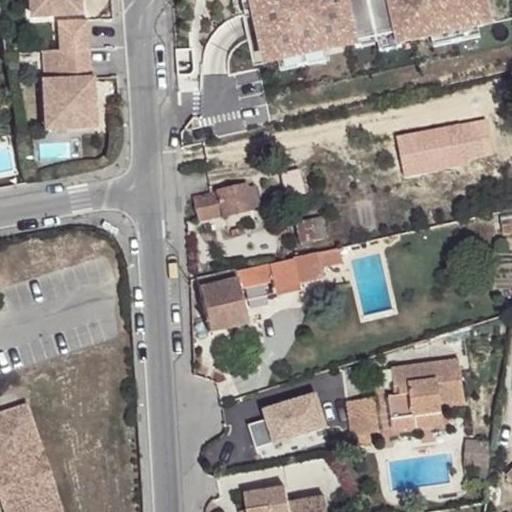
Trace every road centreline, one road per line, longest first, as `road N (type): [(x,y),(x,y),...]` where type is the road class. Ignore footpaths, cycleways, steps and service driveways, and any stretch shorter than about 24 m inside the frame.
road 1 (residential): [(169,511),(151,189)]
road 2 (residential): [(151,189),(139,37),(144,8)]
road 3 (residential): [(151,189),(0,211)]
